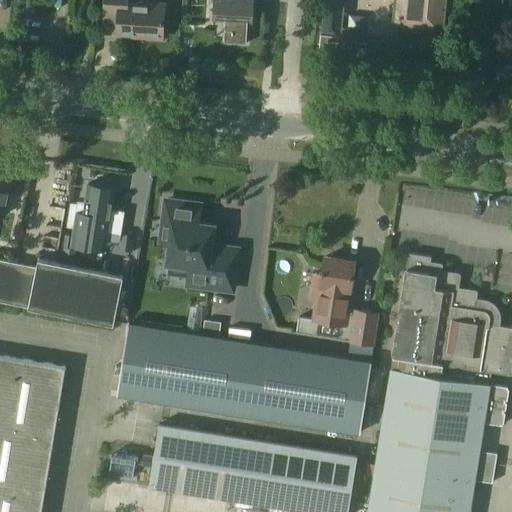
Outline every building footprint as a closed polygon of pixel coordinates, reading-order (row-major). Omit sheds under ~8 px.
[(162,38),(165,4),(127,2),(127,0),(104,0),(104,12),(118,13),(116,36),(162,38)] [(252,22),(253,0),(213,0),(212,19),(225,20),(224,43),(246,44),(248,21),(252,22)] [(342,0),(323,0),(322,29),(341,30),(342,0)] [(418,33),(420,0),(392,0),(390,30),(418,33)] [(383,55),(383,56),(444,59),(446,36),(434,35),(434,36),(393,32),(384,39),(384,41),(383,53),(383,55)] [(338,37),(337,49),(383,53),(384,41),(381,41),(338,37)] [(0,301),(113,324),(123,276),(38,259),(36,267),(0,259),(0,215),(3,216),(11,176),(0,174),(0,301)] [(76,225),(73,242),(74,242),(79,243),(105,247),(106,240),(107,240),(117,241),(120,239),(120,237),(124,212),(111,210),(114,188),(88,184),(85,204),(79,203),(76,225)] [(170,242),(168,262),(187,265),(185,284),(229,290),(234,248),(210,246),(213,225),(189,222),(192,203),(166,200),(161,241),(170,242)] [(391,368),(489,383),(491,372),(510,375),(511,361),(511,327),(497,325),(497,322),(490,321),(490,319),(490,318),(489,314),(487,311),(483,310),(471,308),(473,293),(454,290),(456,276),(429,272),(431,256),(410,253),(408,268),(407,268),(391,368)] [(299,316),(297,332),(349,340),(373,344),(378,313),(354,309),(354,311),(346,310),(354,262),(325,257),(315,319),(299,316)] [(129,322),(117,395),(357,433),(359,433),(371,361),(129,322)] [(41,511),(66,366),(0,355),(0,511),(41,511)] [(508,386),(391,368),(368,511),(469,511),(475,480),(492,482),(497,453),(479,450),(484,422),(501,425),(501,424),(502,424),(504,423),(506,413),(504,411),(503,411),(503,410),(505,410),(506,409),(507,403),(506,402),(504,402),(505,400),(506,400),(507,399),(509,389),(508,388),(507,388),(508,386)] [(315,511),(347,511),(357,456),(159,424),(149,485),(315,511)] [(109,460),(107,478),(130,481),(133,463),(109,460)]
